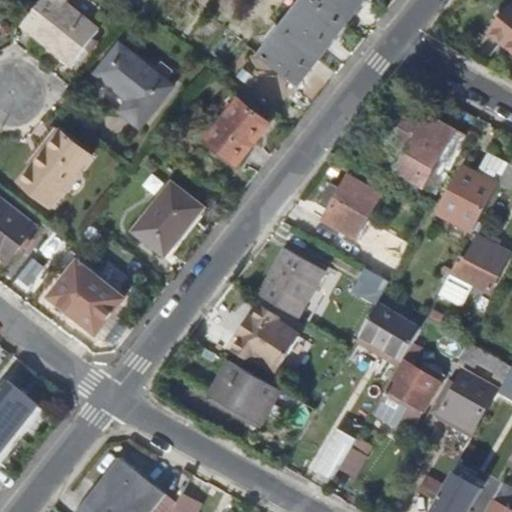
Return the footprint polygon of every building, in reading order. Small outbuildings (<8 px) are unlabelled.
[(66,0),(41,0),(25,21),(73,60),(100,27),(66,0)] [(308,0),(265,58),(266,58),(301,86),(366,0),(308,0)] [(511,4),(493,29),(511,45),(511,4)] [(131,32),(106,61),(138,86),(129,98),(148,114),(181,72),(131,32)] [(241,101),(208,141),(237,165),(270,123),(241,101)] [(409,179),(440,194),(469,139),(415,110),(395,149),(417,161),(413,170),(409,179)] [(64,130),(24,180),(53,203),(93,153),(64,130)] [(390,157),(413,170),(417,161),(395,149),(390,157)] [(444,214),(475,232),(499,188),(502,183),(511,165),(491,154),(482,172),(479,170),(476,175),(466,170),(444,214)] [(352,178),(327,220),(358,240),(383,196),(352,178)] [(172,182),(133,231),(165,255),(204,207),(172,182)] [(0,196),(0,252),(7,258),(35,224),(0,196)] [(469,257),(464,253),(453,271),(491,292),(511,253),(511,252),(482,235),(469,257)] [(290,251),(263,299),(300,319),(326,273),(290,251)] [(79,260),(51,295),(98,331),(126,297),(79,260)] [(358,288),(381,300),(384,296),(385,295),(391,283),(368,270),(358,288)] [(362,335),(404,359),(416,338),(424,323),(381,300),(362,335)] [(237,334),(231,344),(251,355),(253,352),(276,364),(295,330),(271,316),(273,313),(255,302),(247,315),(242,314),(233,332),(237,334)] [(440,336),(466,350),(471,342),(427,318),(424,323),(416,338),(429,346),(434,348),(440,336)] [(429,346),(416,338),(404,359),(388,388),(425,408),(441,382),(418,368),(429,346)] [(498,373),(505,361),(471,342),(466,350),(460,360),(474,369),(478,363),(493,371),(498,373)] [(493,371),(486,384),(497,391),(500,392),(511,369),(511,364),(505,361),(498,373),(493,371)] [(267,427),(287,393),(234,364),(216,397),(267,427)] [(472,434),(497,391),(486,384),(465,373),(438,420),(452,428),(454,425),(472,434)] [(14,378),(0,395),(0,462),(46,403),(14,378)] [(321,464),(339,474),(358,441),(341,432),(321,464)] [(128,460),(85,511),(160,511),(172,496),(128,460)] [(198,511),(203,504),(186,495),(177,511),(198,511)] [(469,511),(470,511),(442,495),(432,511),(469,511)] [(511,511),(511,510),(495,501),(488,511),(511,511)]
